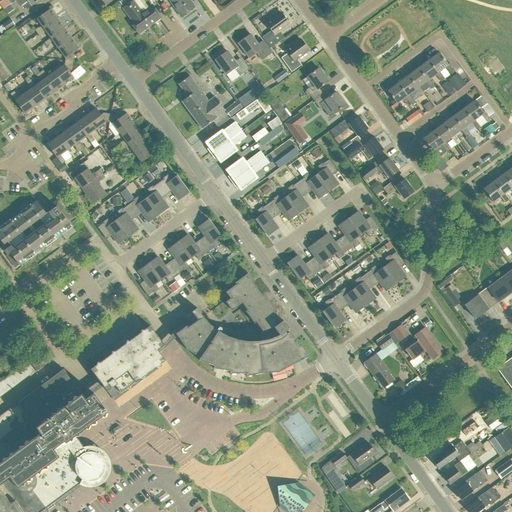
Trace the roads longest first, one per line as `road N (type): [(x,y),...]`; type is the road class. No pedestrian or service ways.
road 1 (residential): [(333,357),(425,292),(436,184)]
road 2 (residential): [(285,389),(233,389),(205,379),(143,305)]
road 3 (residential): [(0,167),(20,153),(28,133),(75,105),(76,93),(118,62)]
road 4 (residential): [(380,421),(511,323)]
road 5 (residential): [(363,88),(440,33),(476,81)]
road 6 (unclassified): [(132,82),(246,0)]
road 7 (residential): [(213,193),(132,82)]
road 8 (unclassified): [(262,258),(356,192),(361,200)]
road 9 (residential): [(213,193),(114,267)]
road 10 (residential): [(114,267),(97,242),(22,296)]
road 11 (residential): [(333,357),(262,258)]
